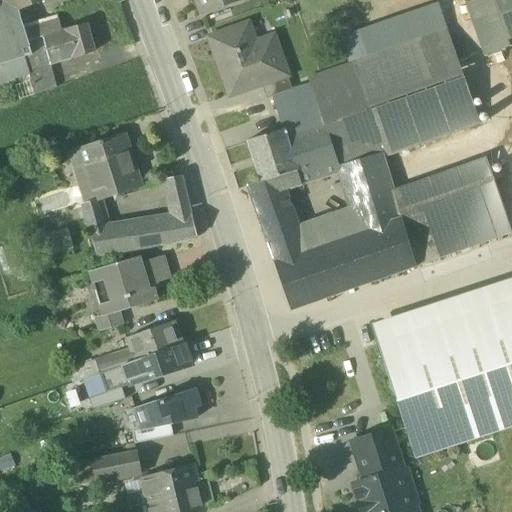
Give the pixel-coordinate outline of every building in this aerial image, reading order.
[(2,0),(4,4),(18,12),(49,0),(2,0)] [(94,0),(81,4),(85,15),(95,12),(108,8),(104,0),(94,0)] [(195,0),(201,15),(242,0),(195,0)] [(477,0),(464,5),(483,58),(509,49),(491,0),(477,0)] [(511,0),(492,0),(507,41),(511,39),(511,0)] [(358,31),(367,59),(446,31),(437,4),(358,31)] [(0,65),(32,56),(28,43),(23,27),(21,23),(0,12),(0,65)] [(25,35),(32,57),(38,55),(46,80),(99,61),(89,32),(101,28),(95,12),(85,15),(25,35)] [(209,39),(230,97),(261,86),(287,77),(275,45),(250,54),(241,28),(209,39)] [(367,59),(358,31),(338,38),(348,65),(352,64),(367,59)] [(376,140),(382,159),(480,126),(446,31),(367,59),(352,64),(354,71),(365,105),(376,140)] [(28,76),(35,96),(56,89),(50,66),(42,39),(28,43),(32,56),(32,57),(25,59),(29,75),(28,76)] [(0,95),(46,80),(38,55),(32,57),(0,68),(0,95)] [(308,79),(311,85),(354,71),(352,64),(348,65),(308,79)] [(282,132),(284,132),(365,105),(354,71),(311,85),(272,98),(282,132)] [(261,86),(266,100),(272,98),(271,98),(292,91),(287,77),(261,86)] [(357,210),(364,232),(401,219),(393,193),(390,184),(382,159),(376,140),(365,105),(284,132),(302,187),(336,176),(335,175),(336,175),(339,169),(351,165),(354,174),(347,176),(356,210),(357,210)] [(246,188),(252,203),(284,192),(302,187),(284,132),(282,132),(247,143),(260,183),(246,188)] [(80,149),(97,202),(141,190),(123,135),(80,149)] [(87,221),(101,216),(97,202),(80,149),(68,153),(87,221)] [(489,159),(393,193),(401,219),(415,268),(511,234),(489,159)] [(165,181),(169,199),(186,195),(182,178),(165,181)] [(252,203),(260,227),(291,216),(284,192),(252,203)] [(173,218),(179,242),(197,238),(186,195),(169,199),(173,218)] [(356,210),(296,231),(303,253),(364,232),(357,210),(356,210)] [(87,221),(90,231),(104,229),(101,216),(87,221)] [(296,231),(291,216),(260,227),(273,264),(274,263),(303,253),(296,231)] [(144,223),(148,250),(179,242),(173,218),(144,223)] [(364,232),(303,253),(274,263),(291,312),(415,268),(401,219),(364,232)] [(144,223),(104,229),(90,231),(97,258),(98,258),(112,255),(148,250),(144,223)] [(74,250),(68,229),(45,235),(51,256),(74,250)] [(13,269),(7,248),(0,249),(0,265),(2,272),(13,269)] [(90,274),(103,317),(118,312),(157,301),(153,284),(170,280),(164,259),(142,265),(140,259),(100,271),(90,274)] [(511,280),(371,326),(377,345),(511,300),(511,280)] [(511,300),(377,345),(415,460),(511,428),(511,300)] [(95,319),(99,332),(122,326),(118,312),(103,317),(95,319)] [(126,340),(130,350),(134,362),(182,345),(174,323),(126,340)] [(123,366),(130,386),(191,367),(182,345),(134,362),(123,366)] [(123,366),(134,362),(130,350),(96,362),(100,375),(123,366)] [(68,371),(72,384),(99,375),(100,375),(96,362),(68,371)] [(99,375),(106,394),(130,386),(123,366),(100,375),(99,375)] [(83,381),(89,400),(106,394),(99,375),(83,381)] [(89,400),(92,411),(125,400),(121,389),(89,400)] [(143,431),(143,432),(170,426),(194,421),(192,410),(199,408),(193,391),(136,409),(143,431)] [(120,414),(128,434),(132,433),(143,431),(136,409),(120,414)] [(132,433),(135,445),(173,437),(170,426),(143,432),(143,431),(132,433)] [(351,444),(364,483),(400,472),(400,474),(403,473),(390,432),(351,444)] [(137,452),(128,454),(132,476),(141,474),(137,452)] [(91,462),(95,484),(132,476),(128,454),(91,462)] [(10,455),(0,458),(0,476),(16,470),(10,455)] [(141,481),(144,494),(147,504),(175,496),(174,493),(184,490),(184,486),(196,483),(193,468),(141,481)] [(255,469),(238,473),(241,486),(258,482),(255,469)] [(400,472),(364,483),(353,487),(360,511),(416,511),(414,505),(411,506),(400,474),(400,472)] [(144,494),(141,481),(124,485),(127,498),(144,494)] [(209,482),(197,485),(203,510),(215,507),(209,482)] [(174,493),(175,496),(178,511),(203,511),(203,510),(197,485),(196,483),(184,486),(184,490),(174,493)] [(131,509),(147,504),(144,494),(127,498),(131,509)] [(148,511),(178,511),(175,496),(147,504),(148,511)] [(34,511),(23,500),(10,511),(34,511)]
